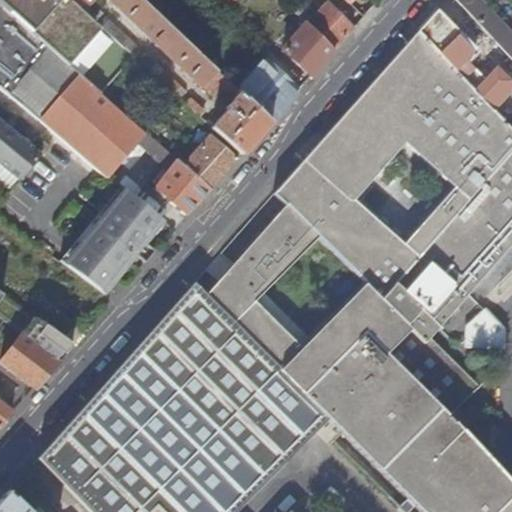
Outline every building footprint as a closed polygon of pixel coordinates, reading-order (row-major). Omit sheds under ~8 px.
[(0,0),(0,5),(100,95),(133,58),(95,22),(79,7),(71,0),(0,0)] [(228,109),(211,128),(240,155),(255,138),(269,122),(237,92),(138,0),(106,0),(201,88),(203,86),(219,101),(226,94),(233,100),(226,108),(228,109)] [(453,0),(511,61),(511,35),(480,0),(453,0)] [(296,13),(295,14),(305,24),(306,23),(334,49),(352,29),(324,4),(314,15),(312,18),(301,8),(300,9),(296,13)] [(148,186),(185,216),(195,206),(208,191),(175,162),(100,95),(0,5),(0,88),(108,175),(112,170),(114,172),(138,144),(168,171),(158,183),(154,179),(148,186)] [(476,49),(437,10),(429,19),(416,33),(454,72),(465,61),(476,49)] [(102,14),(95,22),(133,58),(179,99),(185,92),(181,88),(146,55),(102,14)] [(301,75),(307,80),(312,74),(324,60),(334,49),(306,23),(305,24),(282,49),(305,71),(301,75)] [(206,295),(194,283),(38,458),(90,511),(151,511),(156,507),(160,511),(231,511),(326,418),(419,511),(511,511),(511,486),(448,416),(473,394),(478,389),(430,337),(511,245),(511,132),(454,72),(416,33),(273,195),(285,207),(233,264),(221,252),(220,254),(232,266),(219,281),(206,269),(205,270),(217,282),(206,295)] [(266,60),(237,92),(269,122),(283,107),(297,91),(266,60)] [(465,61),(454,72),(511,132),(511,83),(497,68),(493,72),(485,65),(477,73),(465,61)] [(190,100),(185,105),(200,118),(204,113),(190,100)] [(0,167),(17,181),(48,144),(36,135),(28,145),(6,127),(14,117),(0,105),(0,167)] [(179,157),(175,162),(208,191),(224,173),(235,160),(209,136),(185,162),(179,157)] [(77,241),(84,247),(100,228),(103,231),(118,213),(113,209),(127,192),(120,187),(77,241)] [(100,228),(84,247),(116,273),(127,259),(133,252),(142,240),(149,232),(159,219),(127,192),(113,209),(118,213),(103,231),(100,228)] [(159,219),(149,232),(155,236),(165,223),(159,219)] [(142,240),(133,252),(138,256),(148,244),(142,240)] [(148,244),(138,256),(146,262),(155,251),(148,244)] [(84,247),(68,267),(101,292),(116,273),(84,247)] [(127,259),(116,273),(121,277),(132,263),(127,259)] [(0,362),(32,389),(56,362),(72,345),(62,338),(0,293),(0,318),(22,334),(0,362)] [(467,346),(481,347),(499,330),(483,311),(466,327),(467,346)] [(75,324),(62,338),(72,345),(83,331),(75,324)] [(500,331),(499,330),(481,347),(500,347),(500,331)] [(0,425),(11,413),(0,404),(0,425)] [(30,511),(9,491),(0,500),(0,511),(30,511)]
